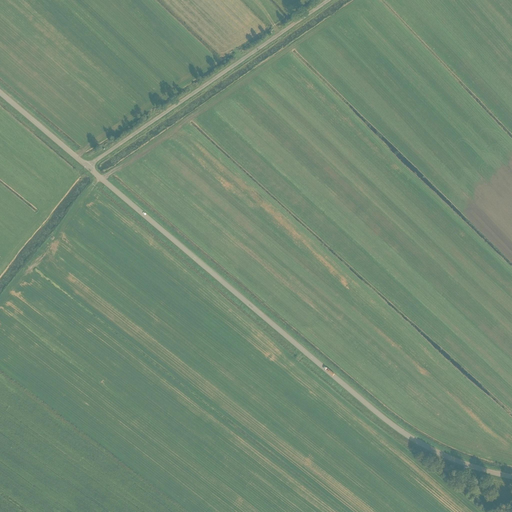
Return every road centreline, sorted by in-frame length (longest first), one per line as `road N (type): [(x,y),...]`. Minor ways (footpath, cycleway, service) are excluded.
road 1 (tertiary): [(511,476),(399,430),(87,166)]
road 2 (unclassified): [(87,166),(332,0)]
